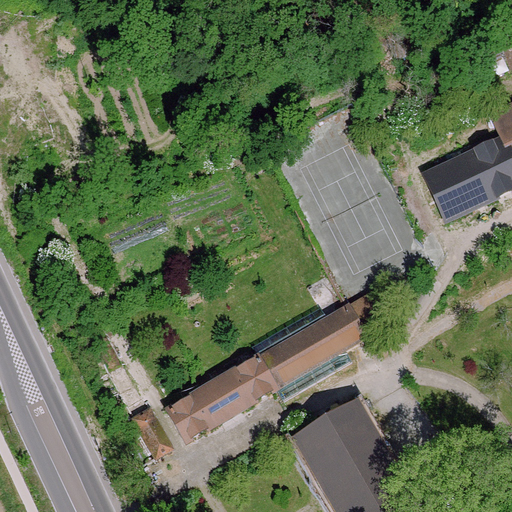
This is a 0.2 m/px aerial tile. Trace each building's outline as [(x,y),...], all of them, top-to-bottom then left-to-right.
[(511,130),(500,136),(511,162),(511,130)] [(274,159),(265,140),(245,147),(254,165),(274,159)] [(276,389),(283,400),(352,360),(345,349),(373,332),(372,330),(392,319),(378,294),(329,323),(321,309),(253,348),(261,362),(276,389)] [(261,362),(238,376),(253,403),(276,389),(261,362)] [(196,400),(212,427),(253,403),(238,376),(196,400)] [(212,427),(196,400),(173,414),(188,441),(212,427)] [(157,423),(150,412),(136,420),(157,459),(172,450),(157,423)] [(409,511),(353,415),(306,443),(345,511),(409,511)]
